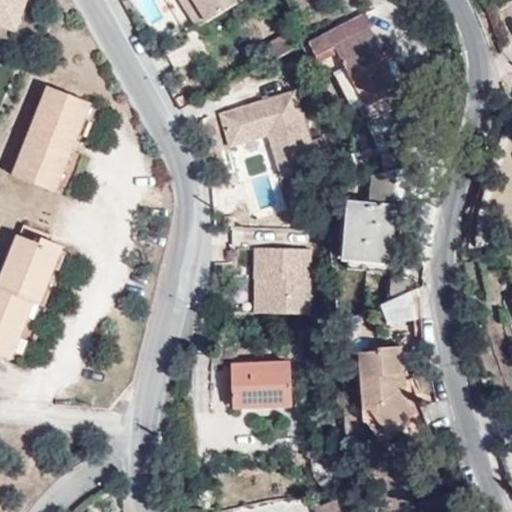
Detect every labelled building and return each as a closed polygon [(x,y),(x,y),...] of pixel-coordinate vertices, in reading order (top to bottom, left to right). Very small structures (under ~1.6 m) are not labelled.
[(0,0),(0,15),(19,21),(26,0),(0,0)] [(182,0),(200,27),(210,21),(196,0),(182,0)] [(196,0),(210,21),(243,0),(242,0),(196,0)] [(399,84),(364,13),(311,44),(320,63),(323,61),(339,54),(365,105),(371,117),(414,96),(406,81),(399,84)] [(288,34),(265,46),(273,61),(296,48),(288,34)] [(354,110),(365,105),(339,54),(323,61),(332,77),(336,75),(354,110)] [(56,193),(92,103),(50,87),(15,176),(56,193)] [(222,114),(232,146),(270,134),(283,177),(319,166),(296,92),(222,114)] [(395,175),(372,175),(372,202),(395,202),(395,175)] [(393,206),(352,203),(348,267),(388,270),(393,206)] [(42,304),(64,246),(43,238),(41,244),(20,236),(0,287),(0,354),(13,359),(35,302),(42,304)] [(263,281),(262,314),(308,315),(309,251),(254,250),(254,281),(255,281),(263,281)] [(254,314),(262,314),(263,281),(255,281),(254,314)] [(415,292),(380,302),(388,330),(423,320),(415,292)] [(400,370),(404,370),(400,343),(380,345),(380,349),(362,351),(369,407),(366,407),(368,419),(371,420),(382,433),(386,432),(393,431),(418,412),(403,389),(400,370)] [(291,363),(232,365),(234,407),(292,404),(291,363)] [(406,370),(404,370),(400,370),(403,389),(409,384),(406,370)] [(342,511),(337,500),(316,509),(317,511),(342,511)]
